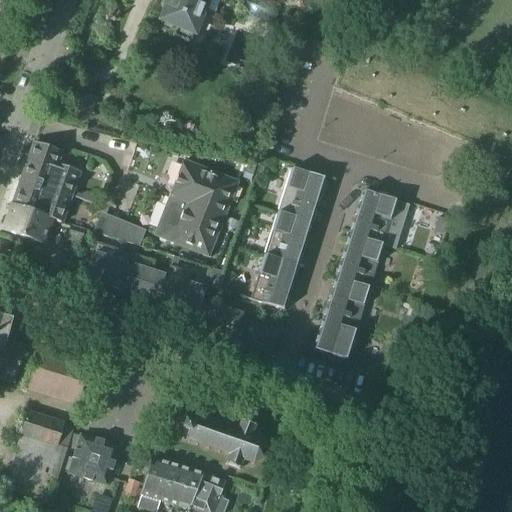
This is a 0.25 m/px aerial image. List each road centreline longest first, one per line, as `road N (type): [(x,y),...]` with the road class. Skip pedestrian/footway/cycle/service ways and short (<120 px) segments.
road 1 (residential): [(141,341),(109,437),(235,479)]
road 2 (residential): [(281,384),(345,168)]
road 3 (residential): [(0,179),(65,0)]
road 4 (residential): [(345,168),(297,153),(329,61)]
road 5 (residential): [(141,341),(0,300)]
road 6 (residential): [(281,384),(141,341)]
